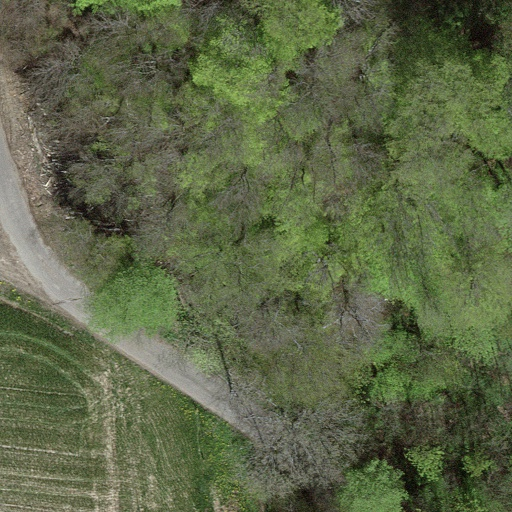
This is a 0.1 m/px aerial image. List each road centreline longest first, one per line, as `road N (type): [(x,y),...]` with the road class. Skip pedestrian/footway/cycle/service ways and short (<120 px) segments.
road 1 (unclassified): [(346,511),(335,491),(278,445),(88,308),(12,218),(0,183)]
road 2 (track): [(182,0),(391,38),(511,38)]
